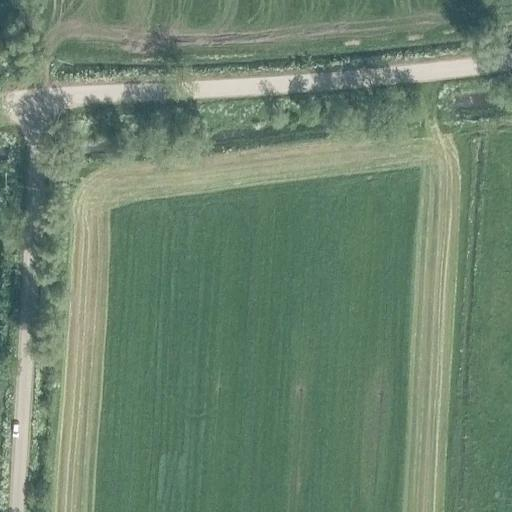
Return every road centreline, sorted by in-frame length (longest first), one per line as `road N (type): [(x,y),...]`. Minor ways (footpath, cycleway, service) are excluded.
road 1 (unclassified): [(42,97),(511,60)]
road 2 (unclassified): [(14,511),(42,97)]
